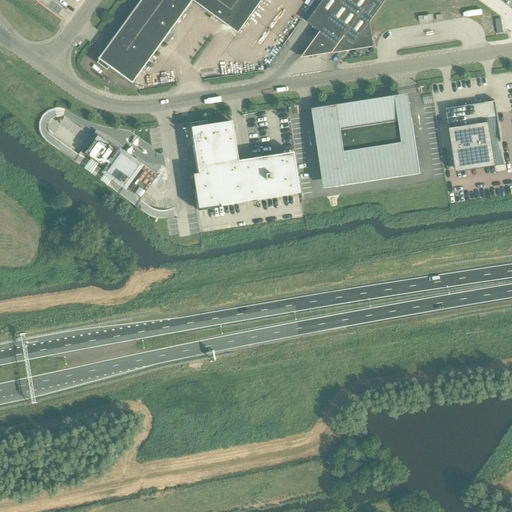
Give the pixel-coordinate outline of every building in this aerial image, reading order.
[(97,60),(95,63),(105,70),(107,67),(131,85),(169,32),(166,29),(169,24),(172,27),(176,22),(191,1),(223,24),(240,0),(140,0),(97,60)] [(323,0),(307,23),(320,32),(314,41),(315,42),(332,54),(338,46),(348,53),(349,51),(373,48),(369,23),(386,0),(323,0)] [(397,97),(312,110),(324,190),(420,175),(412,118),(400,120),(397,97)] [(502,142),(495,102),(446,110),(455,169),(456,173),(496,167),(495,163),(492,143),(501,142),(502,142)] [(292,153),(237,162),(231,123),(190,129),(197,174),(191,175),(197,212),(220,208),(219,206),(243,203),(242,195),(297,186),(292,153)] [(122,156),(123,155),(97,135),(83,155),(91,161),(90,162),(94,165),(95,163),(106,172),(105,173),(129,191),(143,172),(122,156)]
